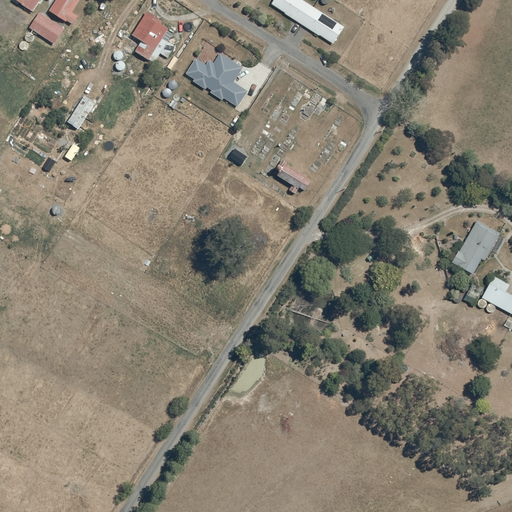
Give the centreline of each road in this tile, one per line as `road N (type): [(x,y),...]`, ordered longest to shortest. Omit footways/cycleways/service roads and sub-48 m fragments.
road 1 (unclassified): [(381,111),(125,511)]
road 2 (unclassified): [(381,111),(206,0)]
road 3 (unclassified): [(454,0),(381,111)]
